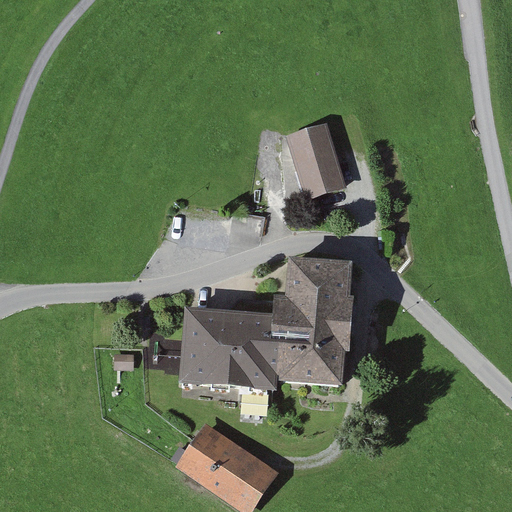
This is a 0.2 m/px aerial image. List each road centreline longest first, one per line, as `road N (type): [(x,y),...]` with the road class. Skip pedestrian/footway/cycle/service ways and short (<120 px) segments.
road 1 (residential): [(0,311),(167,288),(287,253),(338,251),(371,262),(511,397)]
road 2 (residential): [(511,232),(470,0)]
